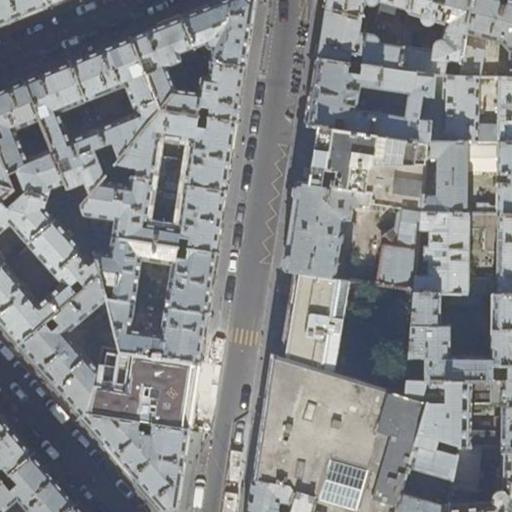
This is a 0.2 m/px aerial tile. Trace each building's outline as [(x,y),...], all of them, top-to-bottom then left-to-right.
[(46,0),(0,0),(0,25),(19,18),(48,6),(46,0)] [(181,16),(194,48),(200,46),(201,50),(204,48),(205,47),(207,47),(209,48),(210,48),(212,49),(210,62),(199,60),(188,73),(208,75),(208,77),(206,77),(204,77),(202,78),(200,80),(200,81),(195,80),(194,85),(198,86),(198,92),(176,88),(159,108),(158,110),(236,122),(240,100),(249,40),(255,1),(253,0),(222,0),(209,5),(181,16)] [(325,0),(321,34),(317,59),(401,70),(410,0),(325,0)] [(462,62),(470,0),(410,0),(401,70),(434,75),(443,76),(446,59),(462,62)] [(511,0),(470,0),(462,62),(460,78),(478,78),(480,78),(489,41),(502,44),(508,55),(508,78),(511,78),(511,0)] [(156,27),(130,37),(159,108),(176,88),(167,68),(172,66),(173,70),(178,68),(176,64),(177,64),(178,63),(180,62),(181,59),(181,57),(183,62),(197,56),(194,48),(181,16),(156,27)] [(23,80),(39,120),(51,149),(65,184),(67,189),(84,182),(89,195),(99,182),(104,176),(95,150),(113,143),(119,158),(158,110),(159,108),(130,37),(102,48),(47,70),(23,80)] [(434,75),(401,70),(317,59),(311,94),(307,125),(317,127),(428,142),(434,75)] [(460,78),(443,76),(443,143),(511,143),(511,78),(508,78),(498,78),(497,126),(477,125),(478,78),(460,78)] [(0,89),(0,156),(7,175),(13,189),(25,192),(49,198),(52,189),(65,184),(51,149),(27,158),(16,129),(39,120),(23,80),(0,89)] [(99,182),(89,195),(80,205),(83,217),(114,222),(111,237),(216,253),(220,228),(230,163),(236,122),(158,110),(119,158),(113,165),(136,169),(135,178),(130,177),(129,186),(99,182)] [(427,159),(428,142),(317,127),(317,128),(313,157),(308,184),(370,194),(369,204),(401,210),(422,213),(423,196),(427,159)] [(511,143),(443,143),(428,142),(427,159),(437,160),(436,174),(431,174),(431,183),(436,183),(435,196),(423,196),(422,213),(466,214),(467,172),(496,172),(496,207),(489,207),(488,205),(476,205),(476,214),(511,214),(511,143)] [(7,175),(0,156),(0,200),(2,198),(13,189),(7,175)] [(369,205),(369,204),(370,194),(308,184),(298,183),(289,239),(284,271),(295,273),(333,279),(340,239),(348,240),(349,238),(355,235),(356,228),(351,221),(350,221),(352,210),(358,204),(369,205)] [(46,210),(49,198),(25,192),(8,207),(2,198),(0,200),(0,323),(19,345),(100,276),(94,256),(88,261),(80,251),(81,250),(46,210)] [(420,231),(422,213),(401,210),(398,235),(395,236),(394,246),(384,245),(382,246),(375,286),(415,292),(416,276),(420,231)] [(415,292),(415,293),(440,293),(450,294),(482,295),(490,295),(511,295),(511,214),(476,214),(466,214),(422,213),(420,231),(429,231),(429,247),(424,247),(423,260),(428,261),(428,276),(416,276),(415,292)] [(164,358),(188,361),(199,363),(202,344),(210,292),(216,253),(111,237),(109,254),(93,252),(94,256),(100,276),(106,299),(120,351),(147,355),(149,345),(165,348),(164,358)] [(350,282),(333,279),(295,273),(294,274),(288,313),(281,358),(335,374),(350,282)] [(66,334),(106,299),(100,276),(19,345),(45,376),(81,417),(85,414),(89,399),(97,370),(66,334)] [(440,324),(440,293),(415,293),(409,358),(424,358),(424,381),(491,383),(492,383),(492,366),(507,367),(507,383),(511,383),(511,295),(490,295),(489,357),(450,356),(450,325),(440,324)] [(482,305),(482,295),(450,294),(450,305),(482,305)] [(193,406),(199,363),(188,361),(186,372),(113,361),(114,350),(107,349),(100,401),(89,399),(85,414),(81,417),(124,466),(163,511),(177,508),(183,472),(193,406)] [(335,374),(281,358),(271,355),(260,426),(252,481),(287,486),(293,492),(290,503),(287,511),(394,511),(427,403),(405,396),(335,374)] [(490,404),(491,383),(424,381),(407,381),(405,396),(427,403),(394,511),(445,511),(447,505),(418,498),(421,489),(417,481),(415,481),(418,470),(452,480),(459,447),(481,448),(486,448),(486,432),(470,432),(471,404),(490,405),(490,404)] [(511,383),(507,383),(492,383),(491,383),(490,404),(500,405),(500,418),(495,418),(495,432),(486,432),(486,448),(500,448),(511,448),(511,383)] [(0,415),(0,482),(33,453),(10,427),(0,415)] [(511,511),(511,448),(500,448),(500,452),(502,452),(502,474),(496,474),(496,489),(495,489),(492,491),(490,493),(490,496),(490,497),(491,499),(490,502),(454,505),(456,491),(476,493),(481,448),(459,447),(452,480),(447,505),(445,511),(511,511)] [(33,453),(0,482),(0,511),(3,511),(17,501),(26,511),(83,511),(53,477),(33,453)] [(287,486),(252,481),(247,511),(277,511),(279,501),(290,503),(293,492),(287,486)]
